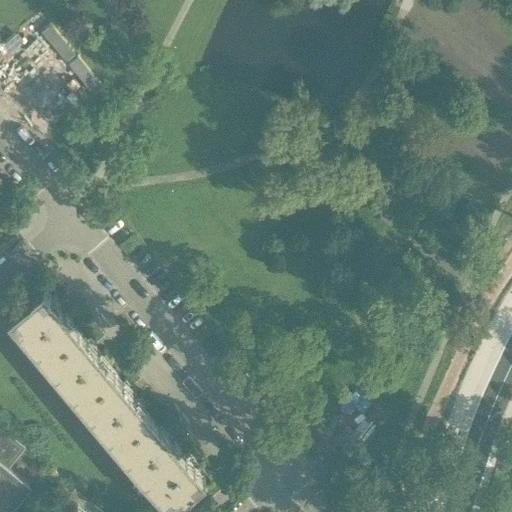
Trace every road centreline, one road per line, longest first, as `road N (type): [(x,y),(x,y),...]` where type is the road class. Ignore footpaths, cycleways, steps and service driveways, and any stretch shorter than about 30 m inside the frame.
road 1 (residential): [(289,472),(67,213)]
road 2 (unknown): [(0,335),(123,479)]
road 3 (tertiary): [(455,511),(511,361)]
